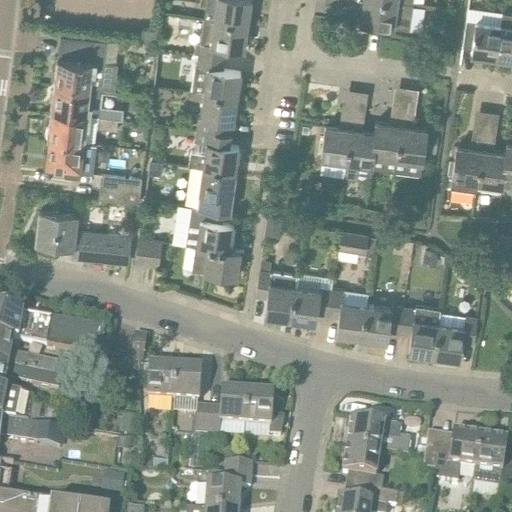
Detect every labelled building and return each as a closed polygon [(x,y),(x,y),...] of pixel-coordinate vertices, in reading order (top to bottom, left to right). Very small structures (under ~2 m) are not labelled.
[(215,0),(212,20),(246,26),(250,0),(249,0),(215,0)] [(345,0),(345,7),(355,9),(356,0),(345,0)] [(362,0),(359,23),(393,28),(406,30),(409,5),(371,0),(362,0)] [(511,60),(511,14),(501,13),(499,24),(494,58),(511,60)] [(197,55),(223,59),(224,48),(242,51),(246,26),(212,20),(202,19),(197,55)] [(470,55),(494,58),(499,24),(475,21),(475,22),(465,21),(461,48),(471,49),(470,55)] [(155,30),(141,29),(140,39),(154,40),(155,30)] [(53,87),(100,92),(102,73),(115,75),(116,64),(97,62),(98,52),(93,52),(95,40),(58,36),(53,87)] [(201,93),(235,99),(239,73),(221,71),(223,59),(197,55),(195,67),(194,66),(190,92),(201,93)] [(97,117),(110,118),(111,109),(99,107),(100,92),(53,87),(50,112),(90,116),(97,117)] [(196,129),(229,134),(230,124),(231,124),(235,99),(201,93),(196,129)] [(389,119),(401,120),(402,110),(391,108),(389,119)] [(401,120),(412,122),(414,111),(402,110),(401,120)] [(339,122),(351,123),(352,112),(341,111),(339,122)] [(82,143),(83,127),(89,128),(90,116),(50,112),(47,138),(82,143)] [(351,123),(362,125),(364,114),(352,112),(351,123)] [(110,118),(97,117),(96,129),(115,131),(117,119),(110,118)] [(373,157),(395,160),(400,126),(375,122),(373,132),(372,132),(370,145),(375,146),(373,157)] [(319,159),(345,163),(350,129),(324,125),(319,159)] [(395,160),(421,164),(425,130),(400,126),(395,160)] [(200,168),(233,173),(237,148),(227,146),(229,134),(196,129),(194,142),(204,143),(200,168)] [(372,166),(373,157),(375,146),(370,145),(372,132),(350,129),(345,163),(372,166)] [(470,143),(482,144),(483,134),(471,132),(470,143)] [(482,144),(493,146),(495,135),(483,134),(482,144)] [(65,171),(90,173),(92,160),(80,158),(82,143),(47,138),(44,165),(66,167),(65,171)] [(504,177),(511,177),(511,144),(506,143),(504,153),(501,167),(505,168),(504,177)] [(450,180),(477,184),(481,150),(455,146),(450,180)] [(502,188),(504,177),(505,168),(501,167),(504,153),(481,150),(477,184),(502,188)] [(148,173),(159,174),(160,162),(150,160),(148,173)] [(200,168),(196,193),(230,198),(233,173),(200,168)] [(100,175),(99,187),(139,191),(141,179),(100,175)] [(139,191),(99,187),(97,199),(138,204),(139,191)] [(185,243),(229,249),(232,225),(221,223),(222,212),(190,208),(185,243)] [(76,230),(77,217),(38,212),(35,241),(71,245),(70,251),(83,252),(82,258),(127,263),(130,237),(76,230)] [(375,236),(343,231),(339,251),(372,256),(375,236)] [(133,264),(145,265),(149,239),(137,237),(133,264)] [(149,239),(145,265),(158,267),(162,241),(149,239)] [(189,271),(201,272),(235,277),(239,251),(229,249),(185,243),(184,245),(192,246),(189,271)] [(263,316),(289,320),(294,285),(269,282),(270,273),(258,271),(254,297),(266,298),(263,316)] [(316,314),(327,315),(331,288),(319,287),(318,289),(294,285),(289,320),(314,323),(316,314)] [(335,335),(361,338),(366,304),(341,300),(343,290),(331,288),(327,315),(338,317),(335,335)] [(388,332),(399,334),(403,306),(390,305),(390,307),(366,304),(361,338),(386,342),(388,332)] [(408,353),(433,357),(437,322),(413,319),(415,308),(403,306),(399,334),(410,335),(408,353)] [(0,339),(13,342),(13,341),(95,355),(100,329),(0,312),(0,339)] [(461,343),(472,344),(476,318),(464,316),(462,326),(437,322),(433,357),(458,360),(461,343)] [(129,362),(142,363),(146,336),(133,334),(129,362)] [(0,365),(61,375),(63,366),(10,355),(13,342),(0,339),(0,365)] [(105,382),(130,386),(133,366),(108,362),(105,382)] [(0,391),(3,392),(5,380),(57,391),(61,375),(0,365),(0,391)] [(146,401),(171,402),(174,368),(144,366),(144,373),(148,373),(146,401)] [(171,402),(197,404),(200,370),(174,368),(171,402)] [(133,405),(139,406),(138,389),(116,386),(115,395),(134,399),(133,405)] [(0,419),(26,424),(32,398),(3,392),(0,391),(0,419)] [(219,424),(244,426),(246,393),(221,391),(219,409),(208,408),(206,436),(218,436),(219,424)] [(246,393),(244,426),(270,428),(272,395),(246,393)] [(194,435),(206,436),(208,408),(196,408),(194,435)] [(0,438),(61,449),(64,431),(26,424),(0,419),(0,438)] [(346,445),(379,450),(408,455),(410,439),(398,438),(400,428),(383,425),(350,420),(346,445)] [(450,446),(439,445),(435,470),(433,479),(457,482),(460,467),(475,469),(480,437),(453,432),(450,446)] [(511,488),(511,487),(511,455),(509,455),(505,455),(507,441),(499,440),(480,437),(475,469),(472,484),(500,488),(501,486),(511,488)] [(424,458),(422,468),(435,470),(439,445),(426,443),(425,448),(424,458)] [(382,479),(375,478),(379,450),(346,445),(341,473),(355,475),(353,486),(381,490),(382,479)] [(0,498),(7,500),(11,474),(0,472),(0,464),(0,463),(0,462),(0,498)] [(249,477),(250,465),(223,463),(222,475),(249,477)] [(203,510),(228,511),(237,511),(239,488),(249,488),(249,477),(222,475),(207,474),(206,484),(205,484),(203,510)] [(334,511),(386,511),(387,505),(396,507),(396,505),(402,506),(404,496),(380,492),(381,490),(353,486),(351,499),(337,497),(334,511)] [(97,511),(7,500),(0,498),(0,511),(97,511)]
